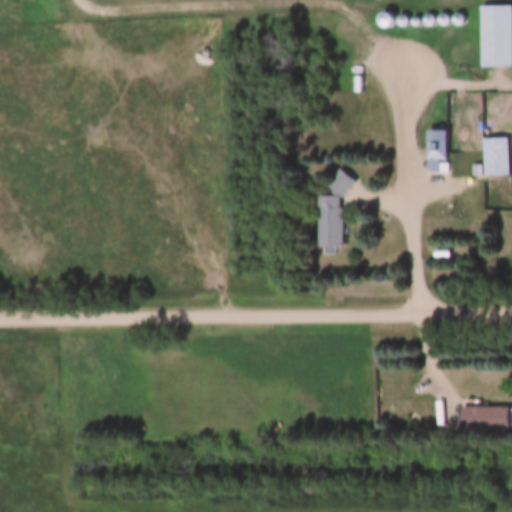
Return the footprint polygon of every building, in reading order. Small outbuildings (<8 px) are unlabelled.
[(480,68),(511,67),(511,5),(480,5),(480,68)] [(425,132),(425,161),(447,161),(447,132),(425,132)] [(483,138),(482,176),(508,176),(508,138),(483,138)] [(341,248),(341,196),(315,196),(315,248),(341,248)] [(509,430),(509,408),(460,408),(460,430),(509,430)]
